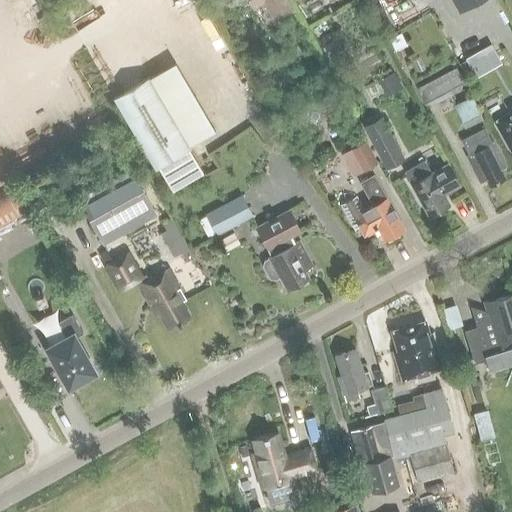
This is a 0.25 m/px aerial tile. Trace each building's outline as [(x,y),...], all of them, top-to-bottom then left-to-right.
[(266,0),(277,17),(291,10),(285,0),(248,0),(251,4),(258,0),(266,0)] [(462,0),(467,8),(481,0),(462,0)] [(335,38),(323,45),(333,63),(346,57),(335,38)] [(417,89),(427,107),(465,87),(456,69),(417,89)] [(393,72),(377,81),(386,97),(402,88),(393,72)] [(170,190),(201,172),(187,148),(188,148),(147,78),(112,98),(153,168),(156,166),(170,190)] [(483,121),(477,109),(471,97),(453,105),(465,130),(483,121)] [(511,154),(511,153),(511,110),(494,121),(511,154)] [(403,159),(381,116),(363,126),(386,168),(403,159)] [(500,170),(505,167),(493,142),(491,143),(484,129),(461,140),(469,155),(467,155),(481,182),(486,179),(489,186),(504,178),(500,170)] [(377,163),(365,142),(351,150),(363,171),(377,163)] [(423,160),(404,171),(428,214),(443,206),(440,199),(444,197),(442,193),(458,184),(446,164),(430,172),(423,160)] [(355,196),(339,205),(355,233),(360,230),(363,235),(374,229),(376,231),(378,230),(383,239),(403,228),(374,175),(360,183),(372,205),(363,210),(355,196)] [(133,178),(81,207),(102,244),(154,215),(133,178)] [(17,188),(0,196),(0,224),(28,209),(17,188)] [(214,234),(215,234),(251,216),(240,196),(205,215),(206,217),(214,234)] [(262,265),(269,277),(274,279),(281,275),(288,288),(307,278),(304,271),(312,266),(298,242),(290,246),(286,239),(299,232),(287,210),(254,228),(270,258),(263,261),(262,265)] [(206,217),(199,220),(207,237),(214,234),(206,217)] [(171,218),(161,223),(165,230),(167,229),(181,252),(186,262),(194,258),(171,218)] [(137,280),(156,315),(159,313),(168,329),(189,318),(180,302),(185,299),(168,268),(148,279),(145,274),(141,276),(128,252),(105,264),(119,289),(137,280)] [(511,367),(511,293),(491,300),(494,311),(489,312),(470,306),(476,327),(463,330),(473,364),(486,360),(489,370),(511,362),(511,363),(504,387),(505,388),(511,367)] [(456,303),(442,307),(449,328),(463,324),(456,303)] [(86,381),(84,378),(94,372),(74,337),(82,333),(72,314),(54,323),(63,339),(46,348),(68,387),(71,385),(73,388),(86,381)] [(433,343),(430,344),(423,321),(390,330),(396,351),(392,352),(400,380),(441,369),(433,343)] [(366,367),(362,369),(355,348),(334,355),(341,375),(338,376),(343,393),(346,402),(359,397),(357,389),(372,384),(366,367)] [(391,410),(384,386),(370,390),(377,414),(391,410)] [(396,404),(399,414),(384,418),(395,458),(409,454),(416,481),(451,471),(441,436),(451,433),(440,389),(412,397),(412,399),(396,404)] [(482,440),(495,436),(487,409),(473,413),(482,440)] [(386,437),(381,422),(371,425),(370,424),(350,430),(360,464),(365,462),(374,491),(394,484),(385,455),(381,456),(376,440),(386,437)] [(308,449),(283,456),(276,433),(252,440),(256,453),(252,454),(262,488),(293,479),(292,476),(314,470),(308,449)] [(246,444),(238,446),(241,457),(249,455),(246,444)]
